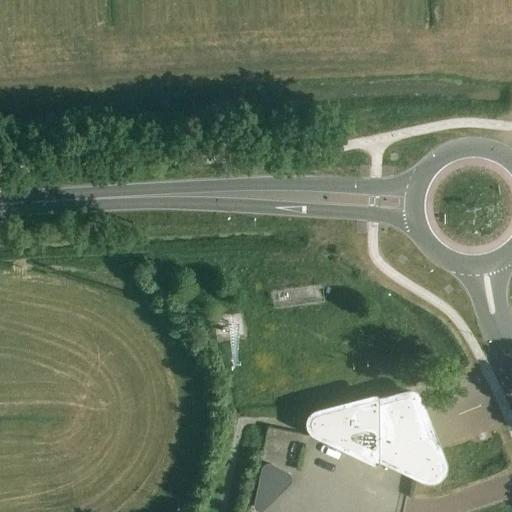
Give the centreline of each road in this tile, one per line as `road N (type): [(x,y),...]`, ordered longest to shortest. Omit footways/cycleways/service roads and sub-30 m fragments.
road 1 (primary): [(421,178),(392,188),(204,186),(143,197)]
road 2 (primary): [(143,197),(155,204),(379,214),(416,227)]
road 3 (primary): [(143,197),(0,204)]
